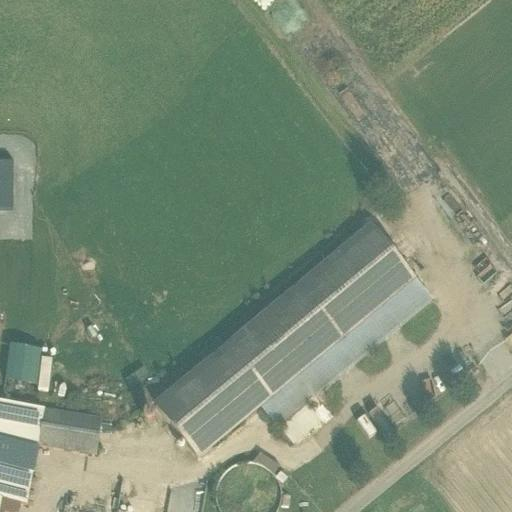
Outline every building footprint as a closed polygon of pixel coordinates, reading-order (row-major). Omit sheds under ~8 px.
[(0,198),(13,198),(13,177),(0,176),(0,198)] [(371,231),(155,410),(197,460),(413,281),(371,231)] [(0,407),(0,501),(1,501),(27,507),(38,448),(44,414),(0,407)] [(100,423),(44,414),(38,448),(95,457),(100,423)] [(276,511),(278,510),(281,497),(278,485),(271,474),(260,467),(247,465),(235,468),(224,475),(217,486),(215,498),(218,511),(276,511)] [(113,511),(118,481),(76,474),(69,511),(113,511)] [(160,511),(165,488),(130,482),(125,511),(160,511)] [(205,511),(209,485),(177,490),(173,511),(205,511)]
